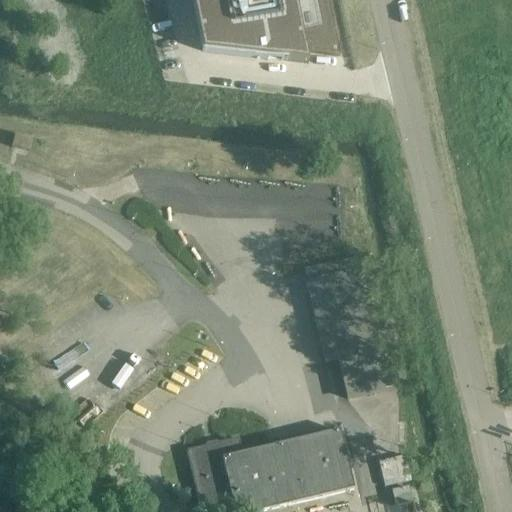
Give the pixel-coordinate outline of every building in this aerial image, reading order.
[(190,0),(202,52),(285,61),(285,62),(287,62),(287,61),(307,64),(305,53),(340,57),(327,0),(190,0)] [(31,140),(16,136),(13,149),(29,153),(31,140)] [(315,268),(319,282),(306,285),(325,365),(338,361),(347,400),(399,388),(366,257),(315,268)] [(200,511),(205,511),(232,506),(232,511),(266,511),(353,492),(339,431),(258,451),(257,447),(241,452),(238,440),(186,452),(200,511)] [(400,455),(380,460),(386,485),(406,480),(400,455)] [(393,507),(393,511),(415,511),(412,486),(393,488),(396,507),(393,507)]
